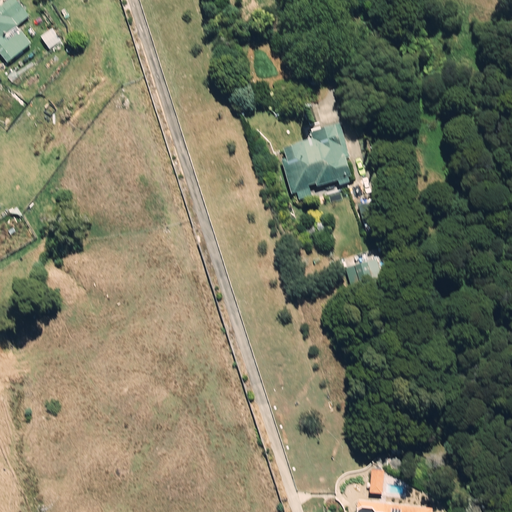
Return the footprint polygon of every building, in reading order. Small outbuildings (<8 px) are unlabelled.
[(0,54),(8,64),(33,45),(0,2),(0,54)] [(63,43),(55,31),(43,40),(51,51),(63,43)] [(310,189),(318,187),(340,181),(342,187),(354,184),(339,126),(315,132),(317,140),(286,148),(289,160),(284,161),(293,196),(298,194),(300,201),(312,198),(310,189)] [(370,205),(360,207),(366,239),(376,237),(370,205)] [(433,511),(434,510),(360,503),(358,511),(433,511)]
